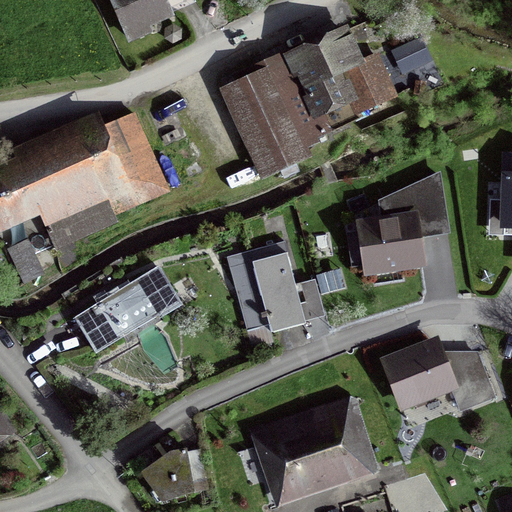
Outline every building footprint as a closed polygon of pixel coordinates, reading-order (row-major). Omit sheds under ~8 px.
[(169,0),(117,0),(132,35),(177,17),(169,0)] [(262,63),(266,70),(298,142),(400,96),(382,57),(366,64),(348,24),(262,63)] [(427,58),(420,41),(396,51),(403,68),(427,58)] [(298,142),(266,70),(228,87),(266,172),(304,155),(298,142)] [(138,109),(0,168),(0,223),(42,206),(46,217),(117,187),(128,211),(173,192),(138,109)] [(511,152),(503,152),(501,224),(511,224),(511,152)] [(355,229),(363,273),(418,264),(410,220),(355,229)] [(290,245),(235,258),(253,335),(308,322),(290,245)] [(26,246),(9,253),(22,282),(39,274),(26,246)] [(79,316),(101,351),(184,299),(161,264),(79,316)] [(437,338),(384,359),(403,409),(457,387),(437,338)] [(354,403),(259,435),(282,502),(376,469),(354,403)] [(0,417),(0,437),(9,432),(0,417)] [(160,502),(188,489),(179,447),(159,453),(143,470),(160,502)] [(200,451),(179,447),(188,489),(209,492),(200,451)]
